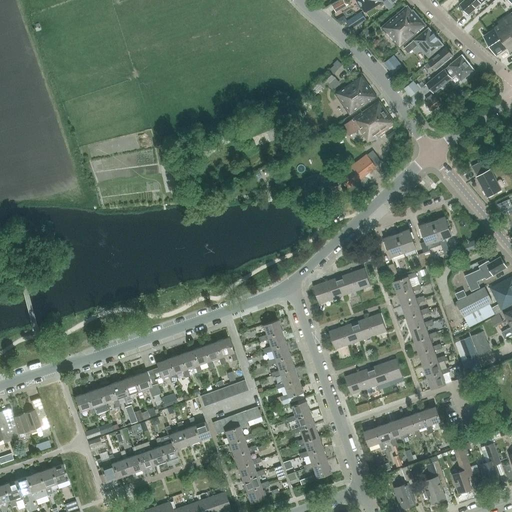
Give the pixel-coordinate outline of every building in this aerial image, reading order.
[(336,12),(347,6),(343,0),(333,6),(336,12)] [(385,1),(384,0),(356,0),(364,13),(383,2),(385,1)] [(388,9),(394,4),(393,3),(396,0),(384,0),(385,1),(383,2),(388,9)] [(464,0),(460,4),(469,15),(485,0),(464,0)] [(412,11),(408,5),(382,27),(400,48),(427,25),(413,10),(412,11)] [(350,29),(352,28),(365,19),(361,12),(346,23),(350,29)] [(495,28),(484,35),(497,55),(507,48),(511,55),(511,54),(511,12),(510,14),(498,22),(499,24),(494,28),(495,28)] [(418,45),(421,49),(429,58),(444,45),(429,27),(404,48),(408,53),(418,45)] [(446,47),(425,64),(428,68),(432,65),(436,70),(453,55),(452,53),(452,52),(449,48),(447,49),(446,47)] [(461,81),(471,72),(475,70),(462,55),(427,83),(435,92),(452,78),(456,74),(461,81)] [(393,56),(384,63),(392,73),(401,66),(393,56)] [(321,79),(310,92),(313,95),(315,96),(316,95),(324,86),(324,87),(327,85),(327,86),(336,78),(332,74),(329,71),(321,78),(321,79)] [(350,116),(377,97),(362,75),(335,94),(350,116)] [(412,82),(404,89),(407,92),(411,96),(419,90),(412,82)] [(432,94),(426,99),(428,102),(426,103),(432,111),(441,104),(436,96),(434,97),(432,94)] [(368,142),(395,124),(379,101),(343,127),(349,136),(359,129),(368,142)] [(367,154),(339,177),(347,188),(376,166),(381,161),(373,150),(367,154)] [(471,166),(476,175),(477,177),(488,197),(502,190),(491,169),(490,170),(484,159),(471,166)] [(509,199),(497,204),(500,212),(506,209),(509,215),(511,213),(511,206),(509,199)] [(445,217),(433,221),(440,240),(445,238),(452,236),(445,217)] [(433,221),(421,225),(427,244),(439,240),(440,240),(433,221)] [(397,234),(404,253),(416,248),(409,229),(397,234)] [(391,257),(404,253),(397,234),(385,238),(391,257)] [(450,251),(444,253),(446,259),(447,259),(463,253),(461,247),(450,251)] [(424,253),(428,265),(434,263),(430,251),(424,253)] [(422,267),(428,265),(424,253),(418,255),(422,267)] [(473,273),(465,276),(472,290),(480,287),(477,281),(485,277),(487,279),(507,267),(501,257),(490,263),(489,261),(486,263),(479,267),(481,269),(473,273)] [(393,278),(399,276),(394,263),(388,266),(393,278)] [(352,273),(358,290),(371,286),(365,268),(352,273)] [(426,268),(418,271),(420,277),(428,274),(426,268)] [(394,282),(398,293),(413,288),(409,279),(417,277),(415,272),(407,275),(407,277),(394,282)] [(345,295),(358,290),(352,273),(339,277),(345,295)] [(502,310),(511,304),(511,276),(490,288),(502,310)] [(333,299),(345,295),(339,277),(326,282),(333,299)] [(320,304),(333,299),(326,282),(313,286),(320,304)] [(398,293),(402,305),(417,300),(414,292),(421,289),(420,284),(412,287),(413,288),(398,293)] [(457,301),(454,303),(455,306),(458,304),(464,317),(469,327),(495,314),(492,308),(490,304),(492,302),(484,287),(457,301)] [(457,300),(465,296),(462,290),(455,294),(457,300)] [(402,305),(406,317),(421,312),(421,311),(418,303),(425,300),(424,296),(416,299),(417,300),(402,305)] [(406,317),(411,329),(425,324),(425,322),(422,315),(430,312),(428,308),(421,311),(421,312),(406,317)] [(368,318),(374,335),(387,331),(381,313),(368,318)] [(361,340),(374,335),(368,318),(355,322),(361,340)] [(266,335),(258,337),(259,340),(260,342),(268,339),(267,337),(282,332),(277,320),(263,325),(266,335)] [(411,329),(415,341),(429,336),(429,335),(426,327),(434,324),(432,320),(425,322),(425,324),(411,329)] [(348,344),(361,340),(355,322),(342,327),(348,344)] [(335,349),(348,344),(342,327),(329,331),(335,349)] [(483,331),(471,335),(478,355),(491,350),(483,331)] [(270,347),(263,349),(264,352),(264,354),(272,351),(271,349),(286,344),(282,332),(267,337),(268,339),(270,347)] [(415,341),(419,353),(434,348),(431,339),(438,336),(437,332),(429,335),(429,336),(415,341)] [(470,336),(461,339),(468,359),(478,355),(470,336)] [(228,337),(216,341),(221,356),(222,356),(230,353),(233,361),(237,359),(234,351),(233,351),(228,337)] [(216,341),(204,346),(209,360),(211,360),(218,357),(221,365),(224,364),(225,363),(222,356),(221,356),(216,341)] [(275,359),(267,361),(268,364),(268,365),(276,363),(275,361),(290,356),(286,344),(271,349),(272,351),(275,359)] [(419,353),(423,365),(438,359),(437,358),(435,351),(442,348),(441,344),(433,346),(434,348),(419,353)] [(204,346),(192,350),(197,365),(199,364),(207,361),(209,369),(212,368),(214,367),(211,360),(209,360),(204,346)] [(192,350),(180,354),(185,369),(187,368),(194,366),(197,373),(200,372),(202,372),(199,364),(197,365),(192,350)] [(180,354),(168,358),(173,373),(175,373),(183,370),(185,377),(188,376),(190,376),(187,368),(185,369),(180,354)] [(423,365),(427,377),(442,371),(442,370),(439,363),(446,360),(445,355),(437,358),(438,359),(423,365)] [(279,370),(271,373),(272,376),(273,377),(280,375),(280,373),(294,368),(290,356),(275,361),(276,363),(279,370)] [(158,367),(152,369),(157,383),(163,381),(162,377),(169,375),(170,378),(171,378),(173,382),(176,380),(178,380),(175,373),(173,373),(168,358),(163,360),(162,359),(161,358),(157,359),(156,361),(157,362),(156,363),(158,367)] [(384,363),(390,381),(403,376),(397,359),(384,363)] [(377,385),(390,381),(384,363),(371,368),(377,385)] [(427,377),(432,389),(446,384),(443,375),(451,372),(449,367),(442,370),(442,371),(427,377)] [(283,382),(275,385),(276,388),(277,389),(284,387),(284,385),(298,380),(294,368),(280,373),(280,375),(283,382)] [(364,390),(377,385),(371,368),(358,372),(364,390)] [(147,371),(135,375),(140,390),(141,390),(149,387),(150,391),(152,396),(161,393),(159,388),(157,383),(152,369),(147,371)] [(233,371),(227,373),(230,381),(236,379),(233,371)] [(351,394),(364,390),(358,372),(345,377),(351,394)] [(135,375),(123,380),(128,394),(129,394),(137,391),(140,399),(144,398),(141,390),(140,390),(135,375)] [(123,380),(111,384),(116,399),(118,398),(125,396),(128,403),(131,402),(132,402),(129,394),(128,394),(123,380)] [(239,382),(243,392),(249,390),(245,380),(239,382)] [(287,394),(280,397),(282,405),(297,400),(304,397),(302,392),(303,392),(298,380),(284,385),(284,387),(287,394)] [(237,394),(243,392),(239,382),(234,384),(237,394)] [(111,384),(99,388),(104,403),(106,403),(113,400),(116,407),(119,406),(120,406),(118,398),(116,399),(111,384)] [(232,396),(237,394),(234,384),(228,386),(232,396)] [(226,398),(232,396),(228,386),(222,388),(226,398)] [(99,388),(87,392),(92,407),(94,407),(97,414),(108,410),(106,403),(104,403),(99,388)] [(221,400),(226,398),(222,388),(217,390),(221,400)] [(215,402),(221,400),(217,390),(211,392),(215,402)] [(87,392),(75,396),(80,411),(90,408),(92,416),(97,414),(94,407),(92,407),(87,392)] [(209,404),(215,402),(211,392),(206,394),(209,404)] [(162,397),(165,406),(177,401),(173,393),(162,397)] [(204,406),(209,404),(206,394),(200,396),(204,406)] [(295,415),(287,418),(288,421),(288,422),(296,420),(295,418),(310,413),(306,401),(305,401),(304,397),(297,400),(298,403),(292,406),(295,415)] [(24,413),(31,433),(36,431),(35,427),(40,426),(41,430),(50,426),(40,398),(32,401),(34,409),(24,413)] [(132,405),(126,407),(131,423),(137,421),(134,413),(132,405)] [(257,406),(252,408),(255,419),(261,417),(257,406)] [(441,421),(436,406),(424,410),(429,425),(431,425),(438,422),(441,430),(445,428),(443,420),(441,421)] [(154,407),(148,409),(150,417),(156,415),(156,414),(155,410),(154,407)] [(252,408),(246,410),(250,421),(254,420),(254,419),(255,419),(252,408)] [(31,433),(24,413),(14,416),(11,409),(3,411),(13,440),(20,437),(19,433),(24,432),(25,435),(31,433)] [(246,410),(240,412),(244,423),(247,422),(250,421),(246,410)] [(429,425),(424,410),(413,415),(418,429),(419,429),(426,426),(429,434),(432,433),(434,432),(431,425),(429,425)] [(4,443),(13,440),(3,411),(0,412),(0,439),(3,439),(4,443)] [(140,411),(134,413),(137,421),(143,419),(140,411)] [(147,411),(141,413),(143,419),(149,417),(147,411)] [(240,412),(235,414),(239,425),(244,423),(240,412)] [(296,420),(288,422),(292,434),(300,431),(300,430),(314,425),(310,413),(295,418),(296,420)] [(235,414),(229,416),(233,427),(239,425),(235,414)] [(422,437),(419,429),(418,429),(413,415),(400,419),(406,433),(407,433),(415,430),(417,438),(422,437)] [(229,416),(224,418),(228,429),(233,427),(229,416)] [(157,417),(151,419),(153,425),(159,423),(157,417)] [(193,426),(198,440),(211,436),(205,421),(196,425),(193,417),(189,419),(192,426),(193,426)] [(224,418),(218,420),(223,432),(225,431),(224,430),(228,429),(224,418)] [(400,419),(389,423),(394,437),(395,437),(402,434),(405,442),(410,441),(407,433),(406,433),(400,419)] [(218,420),(213,422),(217,434),(223,432),(218,420)] [(187,445),(198,440),(193,426),(192,426),(184,429),(182,421),(177,423),(180,430),(181,430),(187,445)] [(239,426),(225,431),(229,443),(244,438),(243,436),(240,429),(248,426),(247,422),(244,423),(239,425),(239,426)] [(110,423),(98,427),(100,434),(113,430),(110,423)] [(377,427),(382,442),(383,441),(391,439),(393,446),(398,445),(395,437),(394,437),(389,423),(377,427)] [(295,441),(296,444),(297,446),(304,443),(304,442),(318,437),(314,425),(300,430),(300,431),(303,439),(295,441)] [(175,449),(187,445),(181,430),(180,430),(172,433),(169,426),(165,427),(168,435),(169,434),(172,442),(175,449)] [(511,426),(500,431),(501,436),(511,432),(511,426)] [(86,438),(87,438),(100,434),(98,427),(84,432),(86,438)] [(386,449),(383,441),(382,442),(377,427),(364,431),(369,446),(379,443),(381,451),(386,449)] [(244,438),(229,443),(233,455),(248,450),(247,448),(245,441),(252,438),(251,433),(243,436),(244,438)] [(169,434),(168,435),(160,438),(160,437),(156,439),(159,446),(160,446),(165,461),(177,456),(175,449),(172,442),(169,434)] [(90,448),(102,443),(105,442),(103,436),(99,437),(100,437),(88,441),(90,448)] [(307,450),(299,453),(300,456),(301,458),(308,455),(308,453),(322,448),(318,437),(304,442),(304,443),(307,450)] [(48,440),(36,445),(38,451),(51,447),(48,440)] [(153,465),(165,461),(160,446),(159,446),(151,449),(148,441),(144,443),(147,451),(148,450),(153,465)] [(487,483),(501,479),(496,464),(501,462),(494,442),(487,445),(492,461),(481,465),(487,483)] [(141,469),(153,465),(148,450),(147,451),(144,443),(137,446),(132,447),(135,455),(136,454),(141,469)] [(248,450),(233,455),(238,467),(252,462),(252,460),(249,453),(257,450),(255,447),(255,445),(247,448),(248,450)] [(460,465),(461,470),(452,474),(459,493),(472,489),(468,477),(474,475),(464,446),(454,450),(460,465)] [(311,463),(303,465),(304,468),(305,470),(313,467),(312,465),(327,461),(322,448),(308,453),(308,455),(311,463)] [(129,473),(141,469),(136,454),(135,455),(127,458),(125,450),(120,451),(123,459),(124,459),(129,473)] [(117,477),(129,473),(124,459),(123,459),(115,462),(113,454),(109,456),(109,457),(111,463),(112,463),(117,477)] [(399,455),(394,457),(397,467),(403,465),(399,455)] [(446,498),(442,487),(448,485),(439,460),(437,456),(431,459),(437,476),(423,481),(425,489),(427,488),(432,503),(446,498)] [(105,482),(117,477),(112,463),(111,463),(109,457),(101,461),(101,458),(96,460),(99,468),(100,467),(103,474),(99,475),(101,481),(105,480),(105,482)] [(252,462),(238,467),(242,479),(256,473),(256,472),(253,464),(261,462),(260,459),(259,457),(252,460),(252,462)] [(290,460),(283,463),(286,470),(292,467),(290,460)] [(315,474),(300,480),(302,484),(317,479),(317,477),(331,472),(327,461),(312,465),(313,467),(315,474)] [(64,464),(52,469),(57,484),(69,480),(64,464)] [(407,481),(413,479),(409,466),(402,468),(407,481)] [(52,469),(40,473),(45,488),(48,494),(53,492),(51,486),(57,484),(52,469)] [(256,473),(242,479),(246,490),(261,485),(260,484),(257,477),(265,474),(264,471),(264,469),(256,472),(256,473)] [(40,473),(28,477),(34,492),(36,499),(48,495),(48,494),(45,488),(40,473)] [(28,477),(17,481),(24,503),(29,501),(27,495),(34,492),(28,477)] [(17,481),(5,485),(12,507),(17,505),(17,507),(24,504),(23,503),(24,503),(17,481)] [(261,485),(246,490),(250,503),(265,497),(262,488),(269,486),(268,482),(268,481),(260,484),(261,485)] [(402,509),(415,504),(408,483),(395,488),(402,509)] [(5,485),(0,486),(0,503),(3,503),(4,506),(10,503),(11,507),(12,507),(5,485)] [(212,496),(217,511),(222,511),(231,509),(225,492),(212,496)] [(203,511),(217,511),(212,496),(199,501),(203,511)] [(69,504),(65,505),(67,511),(72,511),(79,508),(79,507),(76,501),(69,504)] [(157,506),(159,511),(173,511),(172,508),(170,502),(170,501),(157,506)] [(189,511),(203,511),(199,501),(187,505),(189,511)]
